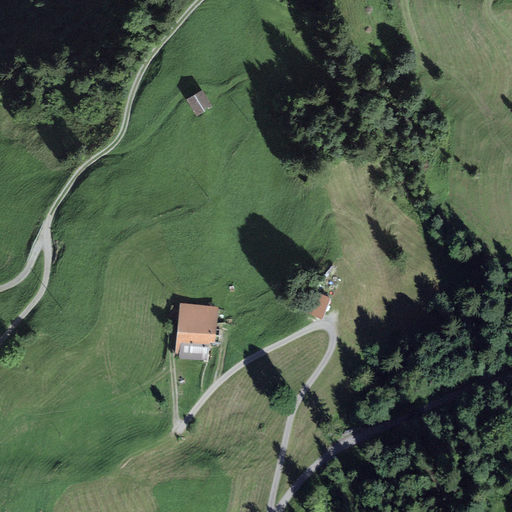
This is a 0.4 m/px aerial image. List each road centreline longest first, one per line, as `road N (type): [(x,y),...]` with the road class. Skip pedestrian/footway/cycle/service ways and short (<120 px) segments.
road 1 (track): [(270,511),(290,420),(328,355),(331,332),(315,326),(257,354),(218,383),(182,426),(172,337)]
road 2 (track): [(46,228),(79,172),(119,137),(145,64),(199,0)]
road 3 (track): [(277,511),(300,480),(345,444),(465,390),(511,379)]
road 4 (track): [(0,343),(42,290),(46,228)]
